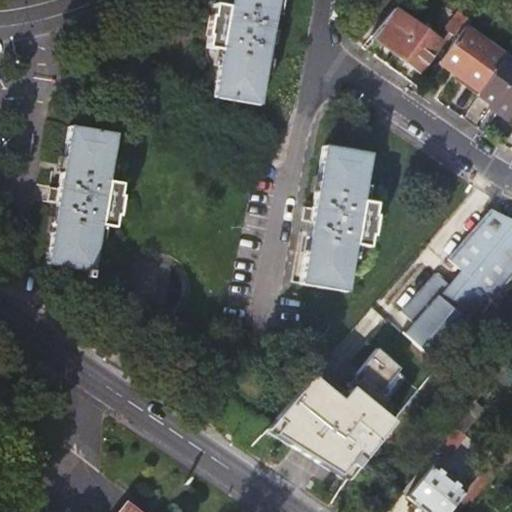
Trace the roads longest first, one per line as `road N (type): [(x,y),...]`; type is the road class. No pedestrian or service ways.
road 1 (secondary): [(295,511),(0,307)]
road 2 (residential): [(281,429),(501,174)]
road 3 (residential): [(317,49),(257,335)]
road 4 (residential): [(317,49),(501,174)]
